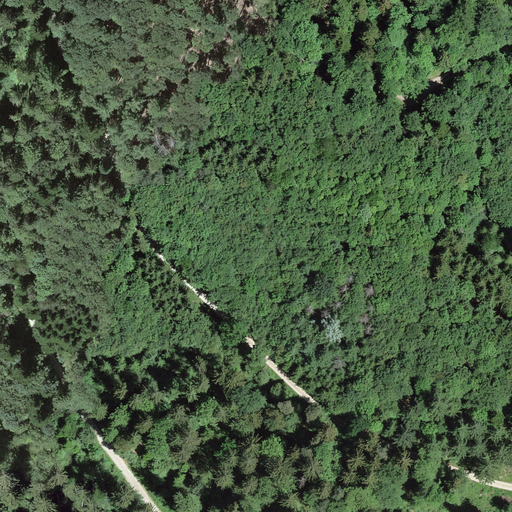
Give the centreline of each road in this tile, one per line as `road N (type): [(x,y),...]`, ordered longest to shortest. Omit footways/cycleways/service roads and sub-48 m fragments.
road 1 (track): [(511,487),(328,414),(165,258),(136,216),(96,106),(61,45),(51,0)]
road 2 (track): [(156,511),(85,414),(0,271)]
road 3 (track): [(511,41),(405,96),(356,88)]
